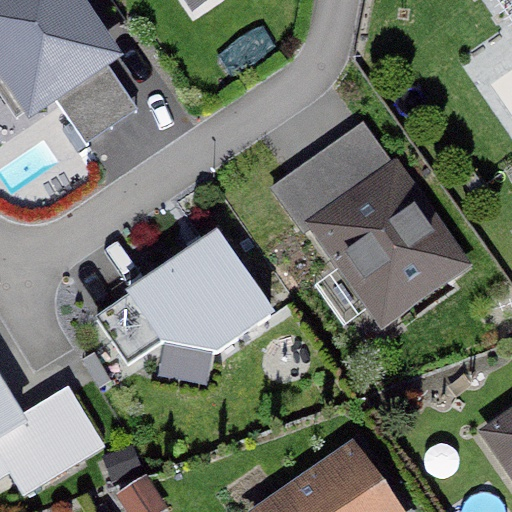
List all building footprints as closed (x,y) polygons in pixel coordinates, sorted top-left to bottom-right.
[(108,59),(69,0),(6,0),(0,4),(0,56),(33,107),(108,59)] [(398,313),(463,269),(398,175),(333,219),(398,313)] [(276,320),(221,236),(124,298),(179,383),(276,320)] [(0,437),(25,421),(0,383),(0,437)] [(0,446),(27,487),(97,440),(66,394),(25,421),(0,437),(0,446)] [(511,422),(487,439),(511,475),(511,422)] [(384,511),(347,458),(269,511),(384,511)]
